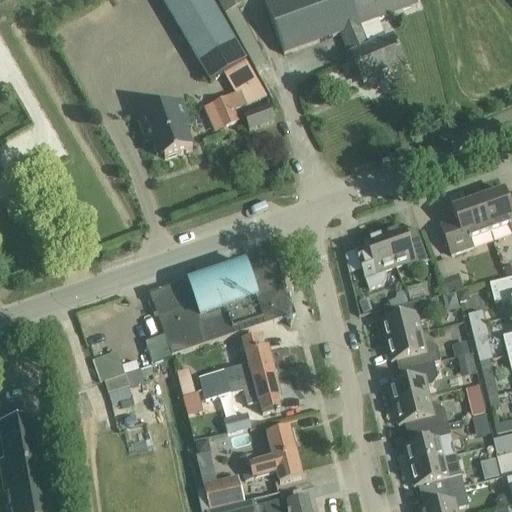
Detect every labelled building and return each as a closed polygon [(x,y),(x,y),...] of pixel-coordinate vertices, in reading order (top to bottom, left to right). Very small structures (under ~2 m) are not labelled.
[(208,0),(159,0),(209,85),(246,63),(208,0)] [(244,6),(241,0),(216,0),(226,16),(244,6)] [(276,0),(263,5),(269,22),(282,57),(341,35),(364,86),(405,68),(397,50),(392,37),(386,39),(379,22),(417,8),(413,0),(276,0)] [(224,101),(213,107),(224,130),(239,123),(235,114),(247,109),(239,94),(235,96),(224,101)] [(183,103),(136,119),(145,145),(150,144),(155,157),(163,155),(165,161),(193,151),(186,131),(192,129),(183,103)] [(269,109),(244,117),(249,132),(274,123),(269,109)] [(511,202),(508,204),(504,193),(478,202),(490,235),(508,228),(511,238),(511,237),(511,202)] [(478,202),(453,211),(457,222),(441,227),(452,258),(471,251),(468,243),(490,235),(478,202)] [(385,235),(397,269),(407,265),(408,270),(428,263),(418,235),(407,239),(403,228),(385,235)] [(387,272),(397,269),(385,235),(364,242),(367,253),(356,257),(369,293),(384,287),(387,272)] [(292,318),(272,258),(151,299),(172,359),(292,318)] [(459,277),(456,278),(451,261),(437,265),(443,282),(447,295),(463,290),(459,277)] [(511,280),(490,286),(494,305),(511,301),(511,306),(511,280)] [(426,286),(407,290),(410,303),(429,298),(426,286)] [(407,305),(403,293),(396,295),(395,303),(389,304),(390,310),(407,305)] [(446,298),(442,297),(446,314),(461,311),(458,307),(459,306),(456,295),(446,297),(446,298)] [(437,298),(425,301),(410,305),(407,305),(390,310),(393,321),(381,324),(386,343),(420,335),(418,325),(426,323),(430,324),(432,318),(428,317),(429,316),(434,313),(436,310),(438,307),(437,298)] [(482,314),(476,316),(468,318),(471,329),(485,326),(482,314)] [(488,337),(485,326),(471,329),(474,341),(488,337)] [(420,335),(386,343),(391,365),(403,362),(405,372),(432,365),(432,366),(440,364),(437,350),(429,345),(423,346),(420,335)] [(511,336),(503,339),(508,358),(511,356),(511,336)] [(249,366),(226,372),(198,380),(202,393),(252,380),(274,375),(268,350),(264,351),(261,339),(243,344),(244,345),(241,348),(243,356),(247,357),(249,366)] [(467,344),(453,348),(456,360),(470,357),(467,344)] [(117,355),(93,363),(101,385),(125,376),(122,368),(117,355)] [(472,357),(458,360),(459,366),(467,371),(474,369),(472,357)] [(400,385),(389,387),(394,407),(431,398),(429,390),(436,380),(432,366),(432,365),(405,372),(397,374),(400,385)] [(188,372),(176,376),(183,399),(195,395),(188,372)] [(248,409),(259,407),(262,417),(280,412),(277,400),(281,400),(274,375),(252,380),(202,393),(204,404),(244,394),(248,409)] [(486,389),(488,400),(496,398),(493,387),(486,389)] [(465,391),(472,420),(485,417),(478,388),(465,391)] [(412,434),(447,426),(444,412),(438,409),(434,409),(431,398),(394,407),(399,428),(410,425),(412,434)] [(496,398),(488,400),(491,412),(499,410),(496,398)] [(225,425),(228,436),(252,430),(249,419),(225,425)] [(35,420),(0,426),(0,429),(5,462),(0,463),(3,482),(8,511),(49,511),(38,440),(35,420)] [(511,422),(495,427),(494,428),(497,437),(511,433),(511,422)] [(409,448),(404,449),(409,471),(447,462),(457,459),(453,441),(451,441),(447,426),(412,434),(415,446),(409,448)] [(253,465),(242,468),(245,482),(276,474),(279,486),(302,480),(289,431),(266,437),(272,460),(253,465)] [(242,468),(253,465),(251,457),(240,460),(242,468)] [(447,462),(409,471),(414,490),(418,489),(428,487),(431,497),(465,489),(463,483),(462,479),(457,459),(447,462)] [(482,464),(486,481),(502,477),(497,460),(482,464)] [(204,489),(210,511),(211,511),(243,504),(237,480),(204,489)] [(419,511),(458,511),(470,509),(465,489),(431,497),(433,507),(419,511)] [(282,496),(237,508),(237,511),(265,511),(285,507),(282,496)] [(499,498),(495,504),(497,511),(509,508),(506,496),(499,498)] [(310,511),(307,500),(287,505),(289,511),(310,511)]
